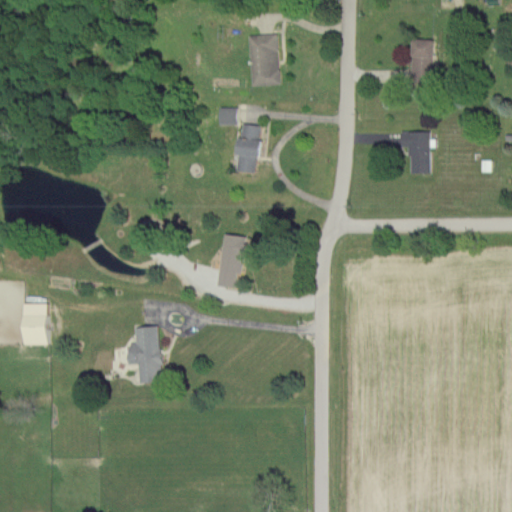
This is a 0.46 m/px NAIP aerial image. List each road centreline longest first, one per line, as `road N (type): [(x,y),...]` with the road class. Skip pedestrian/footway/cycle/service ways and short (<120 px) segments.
road 1 (residential): [(321,511),(323,256),(344,156),(347,0)]
road 2 (residential): [(332,220),(511,221)]
